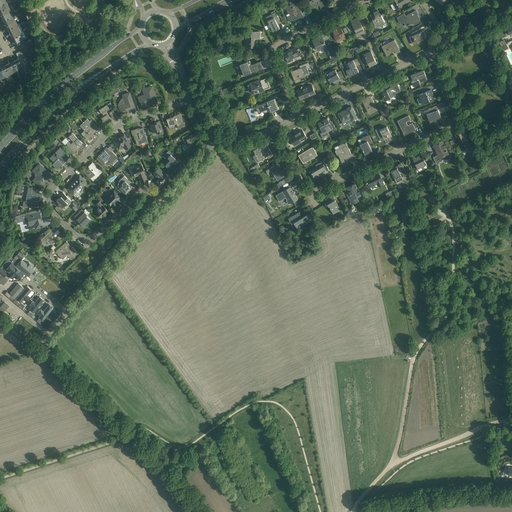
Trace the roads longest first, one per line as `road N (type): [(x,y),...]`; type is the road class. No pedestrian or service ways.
road 1 (unclassified): [(201,511),(45,346),(47,334),(163,201)]
road 2 (residential): [(163,201),(144,192),(84,237),(52,211),(48,197),(118,126),(192,99)]
road 3 (residential): [(309,194),(453,120),(431,51)]
road 4 (secondary): [(0,168),(68,100),(150,44)]
road 5 (secondary): [(140,26),(58,89),(0,148)]
road 6 (residential): [(367,0),(276,46),(298,116)]
road 7 (unclassified): [(298,116),(431,51)]
road 8 (track): [(396,459),(413,364),(431,336)]
road 9 (track): [(396,459),(511,415)]
